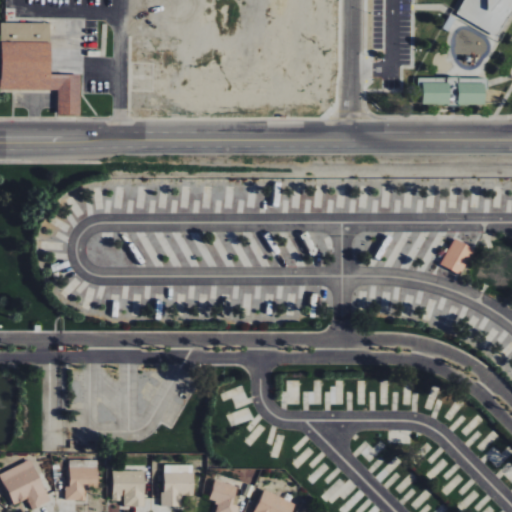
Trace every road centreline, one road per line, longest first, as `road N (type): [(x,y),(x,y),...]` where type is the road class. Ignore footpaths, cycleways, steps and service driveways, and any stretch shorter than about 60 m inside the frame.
road 1 (residential): [(511,415),(452,365),(406,349),(0,348)]
road 2 (secondary): [(511,141),(0,136)]
road 3 (residential): [(511,324),(457,293),(399,278),(100,278),(81,267),(76,247)]
road 4 (residential): [(511,223),(98,224),(76,247)]
road 5 (residential): [(261,348),(260,395),(270,414),(425,426),(511,507)]
road 6 (residential): [(351,0),(351,141)]
road 7 (residential): [(304,421),(394,511)]
road 8 (residential): [(342,348),(341,224)]
